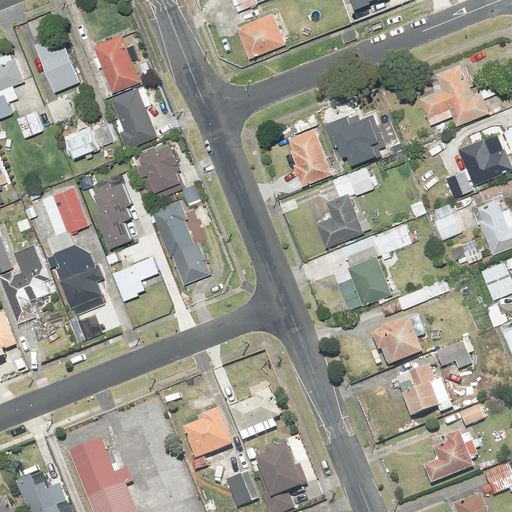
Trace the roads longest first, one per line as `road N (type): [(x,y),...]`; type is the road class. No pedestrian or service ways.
road 1 (residential): [(501,0),(205,115)]
road 2 (residential): [(0,417),(281,305)]
road 3 (residential): [(365,511),(281,305)]
road 4 (residential): [(281,305),(205,115)]
road 5 (residential): [(205,115),(158,0)]
